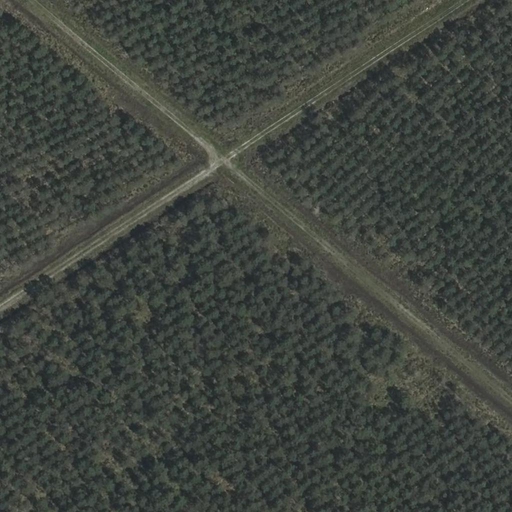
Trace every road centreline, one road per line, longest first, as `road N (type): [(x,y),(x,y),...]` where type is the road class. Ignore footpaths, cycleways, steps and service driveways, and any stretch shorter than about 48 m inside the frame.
road 1 (track): [(511,396),(35,0)]
road 2 (track): [(0,308),(464,0)]
